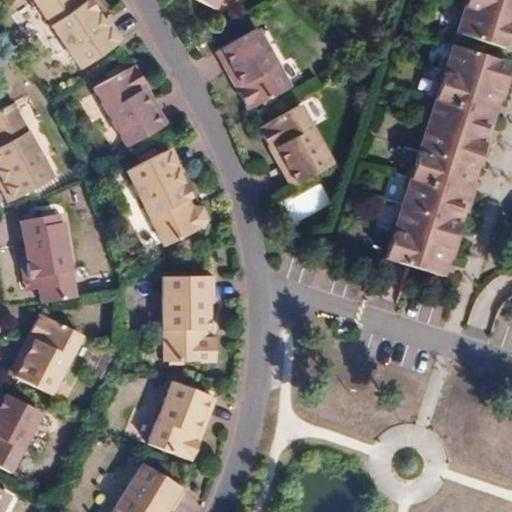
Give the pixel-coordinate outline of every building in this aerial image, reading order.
[(36,0),(78,63),(119,36),(105,14),(100,18),(88,0),(36,0)] [(511,0),(464,0),(462,8),(511,24),(511,0)] [(511,24),(462,8),(453,35),(509,54),(511,48),(511,47),(511,24)] [(256,31),(221,50),(239,86),(234,89),(246,112),(287,90),(256,31)] [(441,74),(504,95),(508,85),(501,83),(504,76),(506,67),(449,48),(441,74)] [(131,62),(90,82),(118,141),(153,124),(136,87),(142,85),(131,62)] [(441,74),(432,102),(489,120),(490,116),(493,107),(497,107),(500,107),(504,95),(441,74)] [(501,83),(508,85),(510,79),(504,76),(501,83)] [(0,97),(0,187),(4,194),(46,169),(2,96),(0,97)] [(489,120),(432,102),(423,127),(487,148),(489,143),(484,135),(486,130),(489,120)] [(493,107),(490,116),(499,119),(502,110),(500,107),(497,107),(493,107)] [(297,109),(262,128),(281,163),(276,166),(288,189),(328,168),(297,109)] [(473,174),(475,166),(477,159),(483,161),(487,148),(423,127),(415,155),(473,174)] [(489,143),(487,148),(491,150),(494,142),(496,134),(486,130),(484,135),(489,143)] [(171,147),(125,168),(161,244),(197,227),(205,216),(199,205),(193,204),(184,208),(180,200),(187,196),(177,172),(181,170),(171,147)] [(406,180),(464,199),(469,187),(473,174),(415,155),(406,180)] [(477,159),(475,166),(481,168),(483,161),(477,159)] [(459,214),(464,199),(406,180),(398,208),(455,227),(459,214)] [(292,223),(331,203),(321,183),(281,203),(292,223)] [(469,187),(464,199),(469,201),(473,189),(472,187),(469,187)] [(469,201),(464,199),(459,214),(464,216),(469,201)] [(35,281),(37,297),(68,292),(59,215),(53,216),(51,208),(18,213),(23,254),(19,254),(20,270),(25,269),(27,281),(35,281)] [(389,236),(452,256),(456,244),(450,241),(453,235),(455,227),(398,208),(389,236)] [(389,236),(381,261),(405,269),(438,279),(441,272),(443,265),(450,263),(452,256),(389,236)] [(443,265),(441,272),(448,274),(452,264),(450,263),(443,265)] [(209,275),(160,275),(161,359),(201,360),(209,353),(209,341),(203,338),(197,338),(197,328),(204,328),(205,302),(209,302),(209,275)] [(30,335),(10,371),(43,389),(75,331),(37,310),(25,332),(30,335)] [(162,383),(142,445),(186,460),(193,436),(187,433),(200,396),(162,383)] [(0,465),(32,408),(0,389),(0,465)] [(139,463),(105,511),(157,511),(160,508),(165,511),(178,489),(139,463)]
